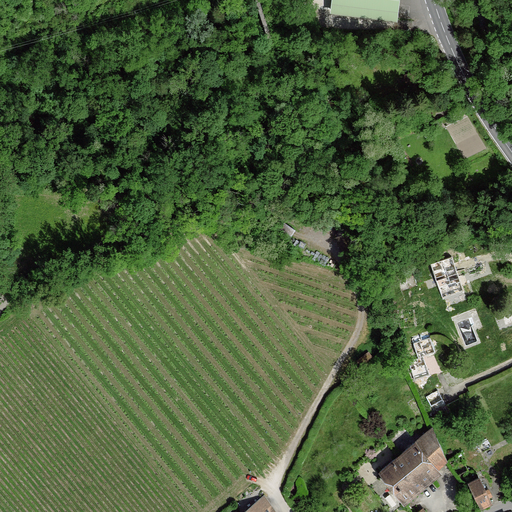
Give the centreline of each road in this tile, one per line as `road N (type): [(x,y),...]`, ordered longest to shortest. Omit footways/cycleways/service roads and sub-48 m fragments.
road 1 (track): [(285,511),(272,493),(276,479),(359,326),(359,295),(343,262)]
road 2 (tertiary): [(511,151),(463,72),(434,0)]
